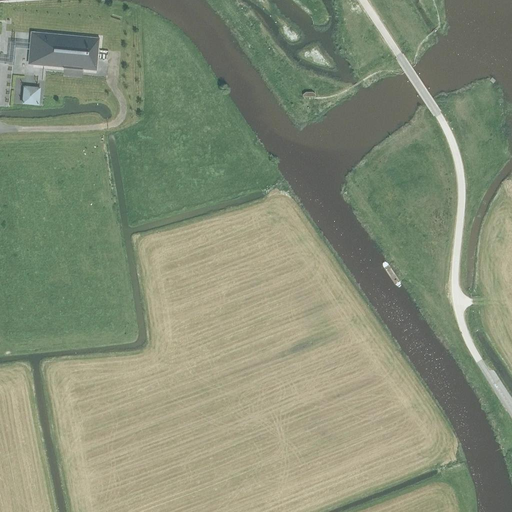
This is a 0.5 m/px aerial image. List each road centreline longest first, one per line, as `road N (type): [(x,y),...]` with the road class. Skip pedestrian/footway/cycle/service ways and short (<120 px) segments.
road 1 (unclassified): [(511,412),(459,320),(460,182),(437,114)]
road 2 (unclassified): [(362,0),(437,114)]
